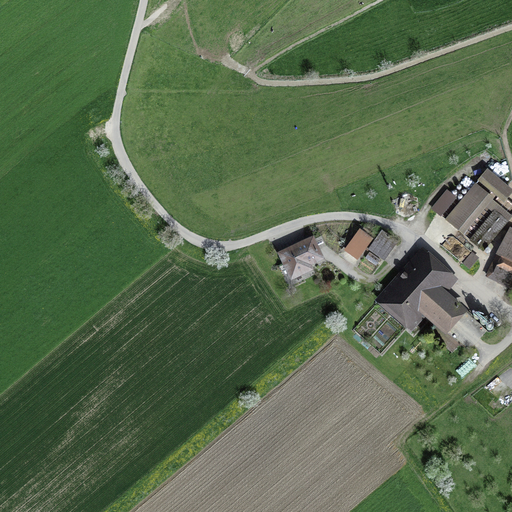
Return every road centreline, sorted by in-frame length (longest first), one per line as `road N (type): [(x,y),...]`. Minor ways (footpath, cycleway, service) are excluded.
road 1 (unclassified): [(511,309),(404,230),(371,218),(317,218),(234,245),(210,244),(178,228),(117,143),(143,0)]
road 2 (track): [(480,368),(461,395),(400,438),(447,511)]
